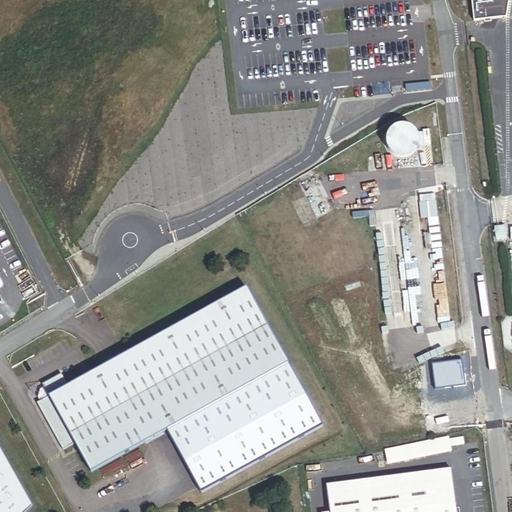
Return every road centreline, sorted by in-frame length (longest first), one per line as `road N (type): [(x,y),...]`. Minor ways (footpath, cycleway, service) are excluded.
road 1 (unclassified): [(507,511),(452,93)]
road 2 (unclassified): [(145,236),(189,226),(399,99),(452,93)]
road 3 (unclassified): [(0,349),(68,309),(126,255)]
